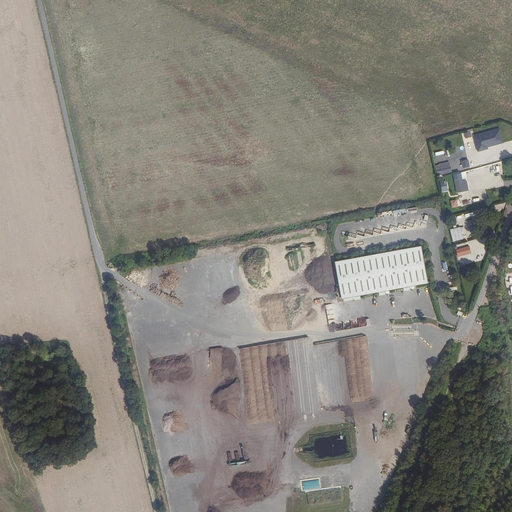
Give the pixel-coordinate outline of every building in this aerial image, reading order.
[(502,128),(474,134),(473,130),(465,132),(466,138),(474,136),(475,141),(472,142),(473,148),(478,148),(479,151),(490,149),(489,146),(505,143),(502,128)] [(462,161),(464,168),(479,165),(478,159),(471,161),(470,159),(462,161)] [(450,161),(436,165),(439,175),(453,172),(450,161)] [(493,169),(491,169),(490,173),(499,175),(501,168),(494,166),(493,169)] [(454,179),(457,193),(469,190),(467,176),(454,179)] [(458,199),(451,200),(453,208),(460,206),(458,199)] [(461,226),(451,229),(454,242),(465,239),(461,226)] [(457,249),(459,257),(473,254),(471,246),(457,249)] [(423,249),(336,262),(342,300),(429,287),(423,249)] [(448,276),(454,275),(452,261),(446,262),(448,276)] [(326,305),(330,324),(336,323),(332,303),(326,305)] [(336,323),(338,331),(370,324),(370,321),(359,323),(358,319),(351,320),(351,319),(336,323)]
